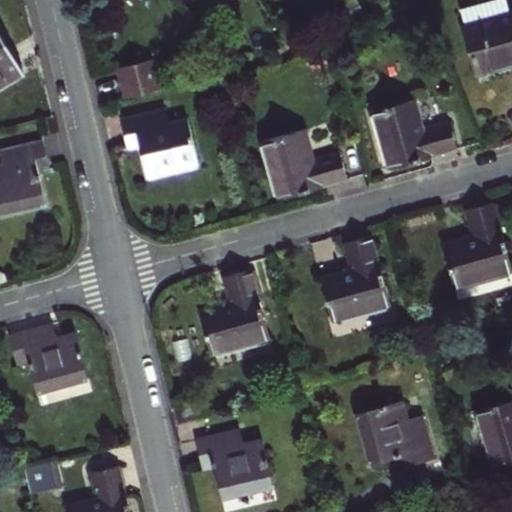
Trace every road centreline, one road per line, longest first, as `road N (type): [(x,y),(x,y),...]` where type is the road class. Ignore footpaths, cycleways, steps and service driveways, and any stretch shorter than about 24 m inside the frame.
road 1 (residential): [(511,166),(116,277)]
road 2 (residential): [(116,277),(47,0)]
road 3 (residential): [(170,511),(116,277)]
road 4 (residential): [(116,277),(0,309)]
